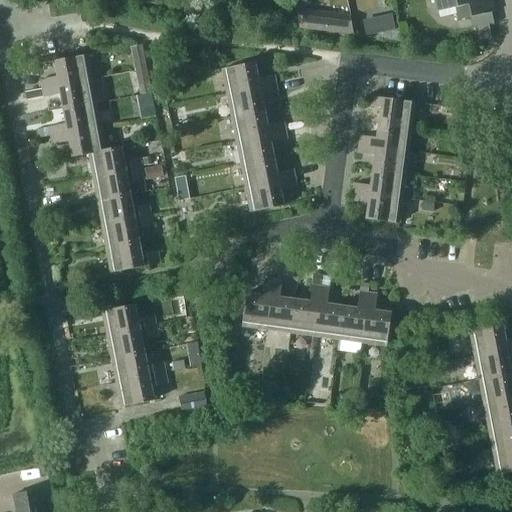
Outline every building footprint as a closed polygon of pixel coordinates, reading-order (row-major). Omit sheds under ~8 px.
[(435,0),(437,10),(446,9),(455,6),(458,19),(461,18),(469,16),(491,11),(494,11),(491,0),(435,0)] [(357,35),(360,15),(297,8),(301,29),(357,35)] [(489,25),(476,28),(479,41),(491,38),(489,25)] [(42,88),(91,79),(87,54),(54,60),(57,76),(41,79),(42,88)] [(136,70),(147,69),(144,56),(134,57),(136,70)] [(227,93),(276,83),(274,75),(258,78),(255,62),(222,69),(227,93)] [(136,70),(138,83),(149,82),(147,69),(136,70)] [(60,93),(63,108),(96,102),(91,79),(42,88),(44,96),(60,93)] [(276,83),(227,93),(231,116),(264,110),(261,95),(277,92),(276,83)] [(378,126),(411,130),(415,103),(365,96),(364,106),(380,108),(378,126)] [(96,102),(63,108),(66,124),(49,127),(51,135),(100,126),(96,102)] [(231,116),(236,140),(285,130),(283,122),(267,125),(264,110),(231,116)] [(100,126),(51,135),(53,144),(69,141),(72,157),(88,154),(88,153),(105,150),(104,149),(100,126)] [(360,136),(359,145),(408,151),(411,130),(378,126),(376,138),(360,136)] [(241,164),(274,157),(271,142),(287,139),(285,130),(236,140),(241,164)] [(372,171),(405,175),(408,151),(359,145),(358,153),(374,156),(372,171)] [(88,153),(88,154),(93,177),(142,168),(140,159),(124,162),(121,146),(104,149),(105,150),(88,153)] [(277,172),(274,157),(241,164),(246,187),(295,177),(293,169),(277,172)] [(163,177),(161,165),(144,168),(146,180),(163,177)] [(142,168),(93,177),(97,200),(130,194),(127,179),(143,176),(142,168)] [(402,199),(405,175),(372,171),(370,186),(354,184),(353,192),(402,199)] [(295,177),(246,187),(250,212),(283,205),(280,189),(296,186),(295,177)] [(402,199),(353,192),(352,201),(368,203),(366,219),(399,223),(402,199)] [(133,209),(130,194),(97,200),(102,224),(151,215),(149,206),(133,209)] [(151,215),(102,224),(106,248),(139,242),(136,226),(152,223),(151,215)] [(139,242),(106,248),(111,272),(160,263),(158,254),(142,257),(139,242)] [(313,274),(312,284),(321,285),(322,275),(313,274)] [(323,275),(322,285),(329,286),(331,277),(323,275)] [(266,329),(273,279),(264,278),(262,295),(246,292),(241,325),(266,329)] [(273,279),(266,329),(290,332),(295,299),(279,297),(282,281),(273,279)] [(338,339),(361,342),(368,292),(369,284),(361,283),(357,308),(342,305),(338,339)] [(310,301),(295,299),(290,332),(314,335),(321,286),(312,285),(310,301)] [(314,335),(338,339),(342,305),(327,303),(329,287),(321,286),(314,335)] [(377,294),(368,292),(361,342),(386,345),(391,312),(375,310),(377,294)] [(84,311),(80,295),(57,300),(60,316),(84,311)] [(107,335),(156,325),(154,314),(137,317),(135,304),(102,310),(107,335)] [(470,331),(474,355),(511,347),(511,339),(505,340),(502,324),(470,331)] [(107,335),(111,358),(144,352),(142,339),(158,336),(156,325),(107,335)] [(511,347),(474,355),(479,379),(511,372),(509,357),(511,356),(511,347)] [(111,358),(116,382),(165,372),(163,361),(147,365),(144,352),(111,358)] [(165,372),(116,382),(121,406),(153,400),(151,386),(167,383),(165,372)] [(511,374),(511,372),(479,379),(483,402),(511,396),(511,374)] [(207,407),(204,392),(178,397),(181,412),(207,407)] [(488,426),(511,421),(511,396),(483,402),(488,426)] [(511,421),(488,426),(492,450),(511,445),(511,421)] [(511,445),(492,450),(497,474),(511,471),(511,445)] [(43,511),(39,489),(13,494),(16,511),(43,511)]
